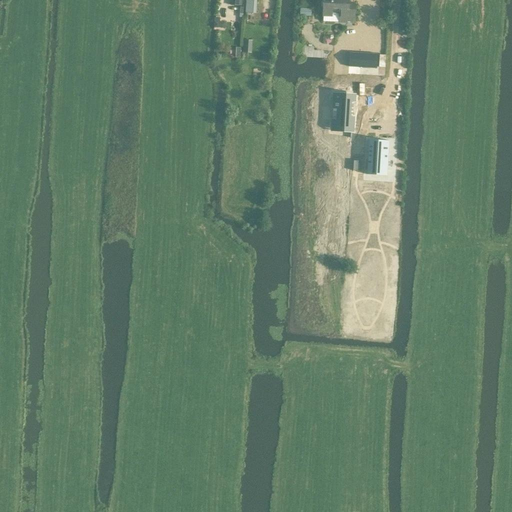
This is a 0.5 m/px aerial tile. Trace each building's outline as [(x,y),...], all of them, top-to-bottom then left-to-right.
[(247,0),(247,12),(256,13),(256,0),(247,0)] [(321,2),(321,7),(323,9),(323,14),(340,14),(339,23),(355,23),(356,5),(348,5),(348,0),(323,0),(324,1),(321,2)] [(349,52),(348,67),(377,69),(377,54),(349,52)] [(332,119),(336,119),(336,128),(352,129),(354,95),(337,94),(336,101),(333,101),(332,109),(332,119)] [(368,140),(367,175),(367,174),(385,175),(387,141),(369,140),(368,140)] [(361,171),(362,161),(353,160),(353,171),(361,171)]
